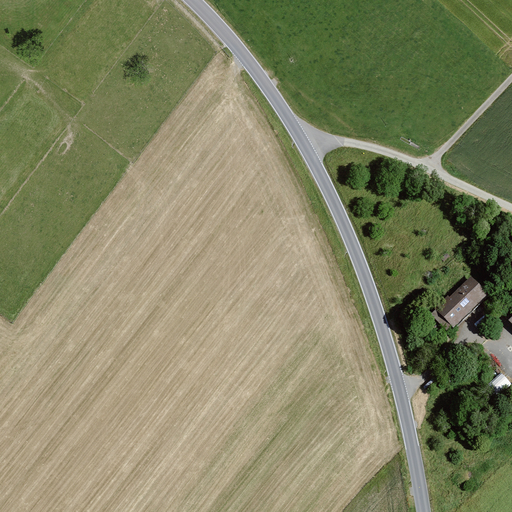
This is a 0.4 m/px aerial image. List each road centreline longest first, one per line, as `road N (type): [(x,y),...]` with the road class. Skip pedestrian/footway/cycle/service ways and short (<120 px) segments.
road 1 (tertiary): [(423,511),(390,356),(348,234),(298,134),(192,0)]
road 2 (track): [(511,207),(395,155),(298,134)]
road 3 (unknown): [(401,397),(472,341),(511,357)]
road 4 (unknown): [(426,169),(511,80)]
